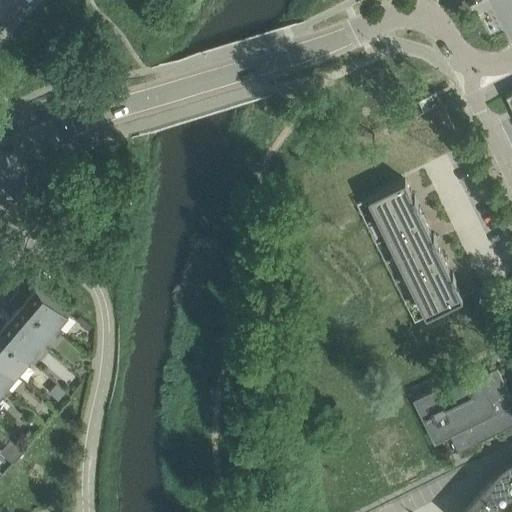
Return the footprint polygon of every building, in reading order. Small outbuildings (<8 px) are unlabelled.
[(436,90),(418,98),(423,109),(441,101),(436,90)] [(456,131),(444,107),(442,103),(432,108),(445,136),(456,131)] [(378,217),(415,198),(405,179),(404,178),(403,179),(369,196),(368,196),(368,197),(368,198),(378,217)] [(378,217),(387,236),(424,218),(415,198),(378,217)] [(387,236),(397,255),(434,237),(424,218),(387,236)] [(397,255),(406,275),(443,257),(434,237),(397,255)] [(406,275),(416,294),(453,276),(443,257),(406,275)] [(69,312),(42,289),(26,276),(26,277),(36,286),(28,295),(19,287),(14,293),(60,332),(63,329),(58,324),(69,312)] [(426,314),(427,314),(462,297),(462,296),(462,295),(453,276),(416,294),(425,313),(426,314)] [(58,336),(60,332),(14,293),(10,299),(18,306),(10,316),(42,343),(52,331),(58,336)] [(32,355),(42,343),(10,316),(2,325),(0,323),(0,333),(34,363),(37,359),(32,355)] [(32,366),(34,363),(0,333),(0,359),(16,374),(26,362),(32,366)] [(6,385),(16,374),(0,359),(0,386),(8,393),(11,390),(6,385)] [(458,450),(472,443),(511,423),(511,395),(497,366),(480,374),(476,366),(413,397),(434,441),(450,433),(458,450)] [(6,397),(8,393),(0,386),(0,418),(3,415),(0,412),(0,392),(6,397)] [(511,511),(511,457),(510,459),(507,461),(502,464),(499,467),(496,470),(458,511),(511,511)]
